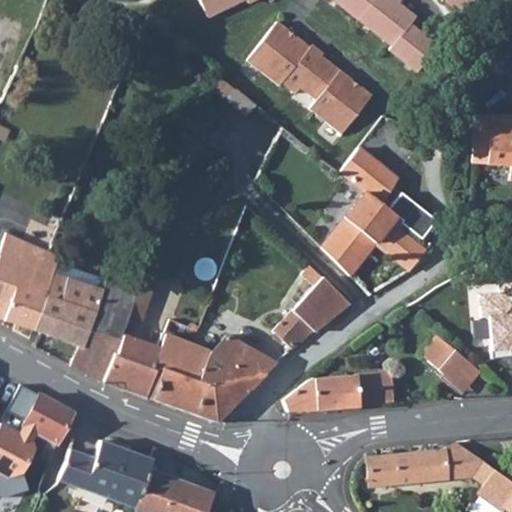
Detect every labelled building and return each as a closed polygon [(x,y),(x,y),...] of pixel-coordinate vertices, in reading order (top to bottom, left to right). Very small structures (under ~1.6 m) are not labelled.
[(201,0),(208,13),(234,0),(201,0)] [(337,0),(353,12),(361,0),(337,0)] [(395,0),(361,0),(353,12),(390,41),(420,64),(437,42),(410,22),(415,15),(395,0)] [(277,19),(248,57),(281,83),(283,80),(298,90),(302,84),(318,96),(311,105),(344,130),(373,91),(277,19)] [(420,64),(390,41),(386,45),(416,68),(420,64)] [(0,54),(0,100),(8,103),(21,61),(0,54)] [(219,73),(218,76),(241,91),(219,73)] [(213,88),(252,117),(260,106),(241,91),(218,76),(213,88)] [(511,113),(495,112),(494,114),(491,160),(511,162),(510,176),(511,176),(511,113)] [(481,113),(477,158),(491,160),(494,114),(481,113)] [(339,169),(351,178),(370,155),(357,145),(339,169)] [(370,155),(351,178),(363,187),(340,213),(344,217),(321,246),(343,270),(344,271),(370,238),(410,269),(425,249),(396,226),(400,221),(429,244),(431,242),(423,235),(402,218),(400,217),(384,204),(394,186),(398,178),(370,155)] [(402,218),(423,235),(435,220),(415,203),(402,218)] [(46,248),(6,234),(0,249),(0,316),(34,330),(54,270),(60,253),(46,248)] [(97,258),(89,282),(100,287),(109,263),(97,258)] [(143,275),(109,263),(100,287),(89,282),(54,270),(34,330),(40,332),(76,345),(69,364),(102,382),(121,332),(143,275)] [(321,326),(325,324),(346,305),(320,277),(318,280),(295,305),(271,328),(292,349),(321,326)] [(511,285),(472,288),(475,350),(493,349),(493,359),(511,358),(511,285)] [(195,415),(220,351),(163,331),(158,343),(162,345),(155,365),(158,367),(148,398),(195,415)] [(162,345),(158,343),(121,332),(102,382),(148,398),(158,367),(155,365),(162,345)] [(215,422),(276,362),(233,332),(220,351),(195,415),(215,422)] [(431,362),(447,342),(441,338),(425,357),(431,362)] [(447,375),(463,355),(447,342),(431,362),(447,375)] [(483,370),(463,355),(447,375),(444,379),(464,394),(483,370)] [(387,368),(375,369),(379,398),(390,397),(387,368)] [(357,400),(379,398),(375,369),(319,375),(294,390),(284,399),(288,411),(357,404),(357,400)] [(39,393),(17,432),(0,423),(0,475),(4,478),(22,472),(33,452),(31,440),(36,430),(55,441),(71,411),(39,393)] [(68,448),(58,477),(135,504),(149,466),(153,456),(100,438),(93,456),(68,448)] [(369,486),(472,477),(470,452),(455,441),(451,442),(448,445),(444,447),(441,448),(366,455),(369,486)] [(511,495),(511,482),(470,452),(472,477),(483,484),(476,492),(501,510),(503,507),(511,495)] [(135,504),(135,509),(144,511),(204,511),(212,491),(149,466),(135,504)]
